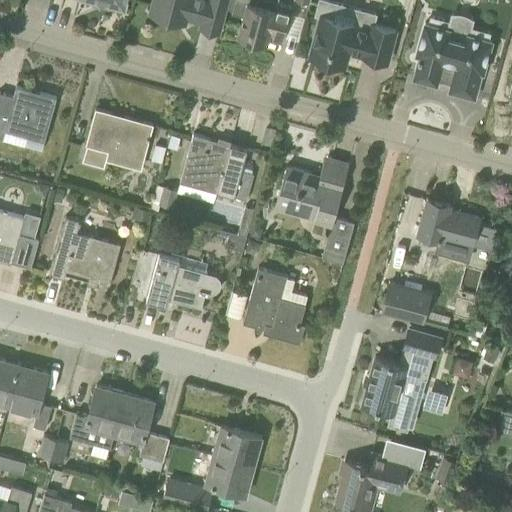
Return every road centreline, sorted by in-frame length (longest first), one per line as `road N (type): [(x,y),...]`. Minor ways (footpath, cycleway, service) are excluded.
road 1 (tertiary): [(511,166),(0,22)]
road 2 (residential): [(297,511),(325,401),(0,311)]
